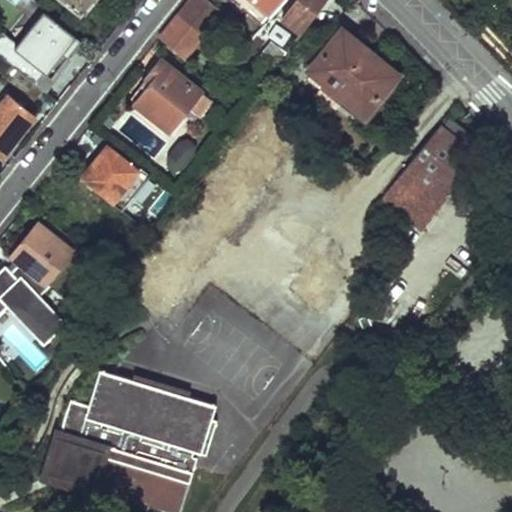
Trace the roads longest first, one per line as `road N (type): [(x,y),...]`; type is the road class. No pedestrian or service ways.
road 1 (unknown): [(241,255),(304,315),(334,318),(358,276),(357,211),(460,63)]
road 2 (residential): [(0,208),(163,0)]
road 3 (secondary): [(397,0),(511,119)]
